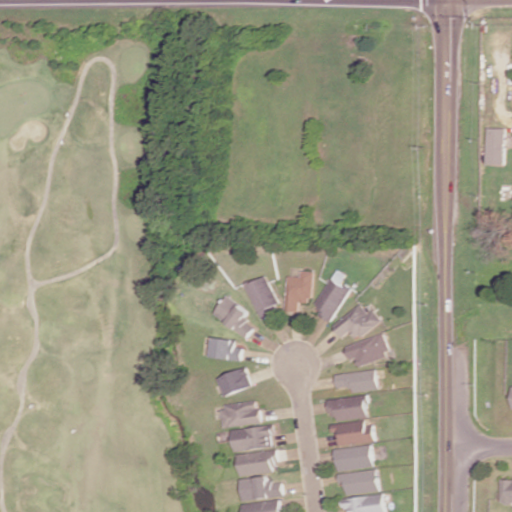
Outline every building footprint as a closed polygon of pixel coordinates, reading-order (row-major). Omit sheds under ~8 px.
[(489,164),(506,164),(507,127),(489,127),(489,164)] [(351,288),(342,284),(347,273),(336,268),(318,305),(322,307),(319,314),(334,321),(351,288)] [(314,270),(302,270),(302,275),(288,275),(287,310),(300,311),(300,302),(313,302),(314,270)] [(282,309),(267,274),(247,283),(261,318),(282,309)] [(256,327),(246,318),(251,313),(229,295),(215,312),(247,338),(256,327)] [(334,325),(344,337),(352,330),(360,339),(383,320),(374,309),(370,313),(362,303),(334,325)] [(391,355),(384,333),(347,345),(351,359),(357,357),(360,366),(391,355)] [(237,346),(237,339),(213,337),(212,357),(243,359),(244,347),(237,346)] [(337,372),(339,385),(350,384),(350,386),(355,385),(355,390),(381,386),(378,367),(337,372)] [(253,387),(249,368),(219,375),(224,394),(253,387)] [(369,416),(366,394),(329,398),(331,414),(338,413),(338,420),(369,416)] [(222,404),(224,426),(262,423),(260,401),(222,404)] [(339,431),(341,445),(376,440),(373,419),(332,425),(333,432),(339,431)] [(235,450),(271,448),(271,433),(275,433),(274,425),(233,427),(235,450)] [(337,448),(339,470),(375,466),(373,444),(337,448)] [(274,472),(274,464),(280,463),(278,449),(239,453),(241,475),(274,472)] [(380,491),(378,469),(339,472),(340,483),(347,482),(348,493),(380,491)] [(282,481),(271,483),(269,474),(240,479),(244,501),(285,494),(282,481)] [(511,478),(501,478),(501,500),(504,500),(505,502),(510,502),(511,501),(511,478)] [(346,511),(386,511),(384,493),(345,497),(346,511)] [(242,504),(243,511),(281,511),(280,498),(242,504)]
